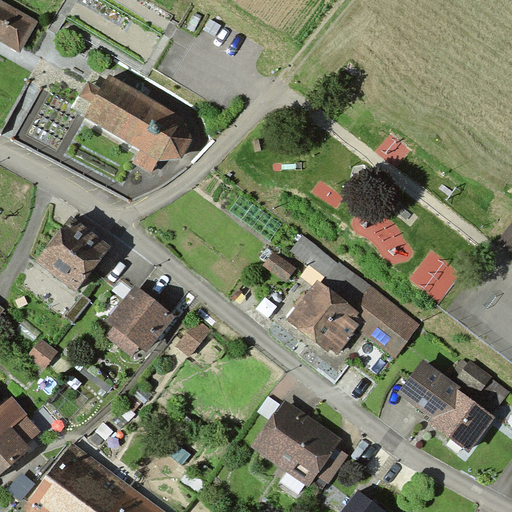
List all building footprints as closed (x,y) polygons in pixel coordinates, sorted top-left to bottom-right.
[(37,21),(0,2),(0,40),(21,52),(37,21)] [(184,120),(107,76),(83,113),(80,118),(85,121),(156,164),(182,160),(191,141),(184,120)] [(107,248),(66,217),(31,264),(71,295),(107,248)] [(511,222),(497,240),(511,252),(511,251),(511,222)] [(327,277),(337,264),(301,236),(289,252),(324,280),(327,277)] [(271,253),(261,266),(285,282),(294,268),(271,253)] [(358,302),(371,286),(339,261),(337,264),(327,277),(358,302)] [(356,315),(316,283),(286,319),(326,352),(356,315)] [(358,302),(357,303),(406,342),(420,325),(371,286),(358,302)] [(166,318),(132,293),(110,323),(144,348),(166,318)] [(197,320),(176,346),(190,357),(210,331),(197,320)] [(39,339),(25,358),(43,370),(56,352),(39,339)] [(459,389),(419,361),(395,394),(433,421),(428,427),(464,453),(489,417),(456,393),(459,389)] [(469,361),(455,381),(494,409),(509,390),(469,361)] [(0,404),(0,474),(30,449),(26,445),(40,434),(9,397),(0,404)] [(339,441),(281,402),(251,446),(309,485),(339,441)] [(160,511),(69,447),(22,511),(160,511)] [(372,511),(355,499),(345,511),(372,511)]
